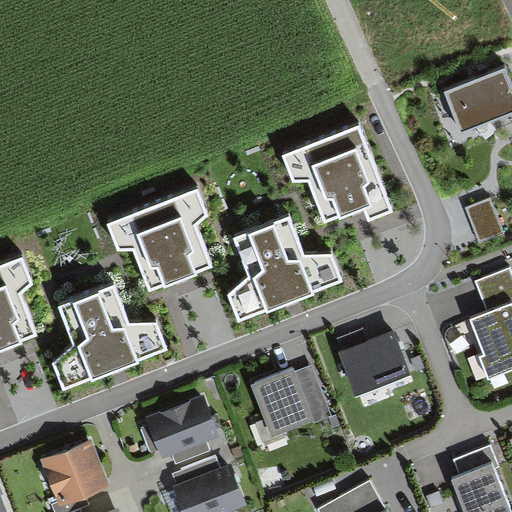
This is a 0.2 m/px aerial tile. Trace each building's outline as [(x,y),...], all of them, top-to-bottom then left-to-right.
[(375,0),(387,28),(415,16),(425,39),(484,14),(477,0),(375,0)] [(511,88),(504,69),(445,94),(462,133),(511,111),(511,88)] [(359,122),(280,153),(290,177),(307,178),(323,218),(361,203),(367,216),(392,206),(359,122)] [(197,186),(109,220),(118,245),(134,245),(150,285),(211,260),(195,219),(207,210),(197,186)] [(492,199),(466,208),(479,242),(504,233),(492,199)] [(288,215),(233,236),(248,276),(228,292),(238,318),(342,278),(332,252),(303,254),(288,215)] [(23,255),(0,263),(0,345),(36,332),(19,290),(32,278),(23,255)] [(476,281),(490,314),(511,304),(511,301),(511,300),(511,299),(511,270),(511,268),(476,281)] [(113,282),(59,303),(74,340),(53,360),(63,384),(165,346),(155,319),(128,321),(113,282)] [(480,358),(489,378),(511,369),(511,304),(490,314),(472,321),(487,355),(480,358)] [(338,352),(355,396),(410,376),(394,332),(369,341),(364,329),(337,339),(342,351),(338,352)] [(323,414),(298,351),(247,371),(272,433),(323,414)] [(145,419),(159,455),(213,434),(199,398),(145,419)] [(57,500),(100,483),(84,441),(40,458),(57,500)] [(170,486),(180,511),(209,511),(238,501),(224,465),(170,486)] [(509,511),(492,469),(452,485),(462,511),(509,511)] [(388,511),(369,478),(314,509),(315,511),(388,511)]
